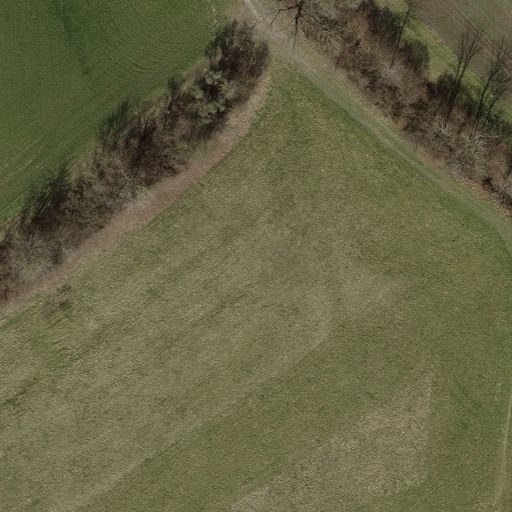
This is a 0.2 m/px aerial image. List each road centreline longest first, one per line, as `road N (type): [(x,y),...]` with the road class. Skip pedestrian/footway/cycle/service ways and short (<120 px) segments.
road 1 (track): [(511,246),(256,14)]
road 2 (track): [(0,221),(256,14)]
